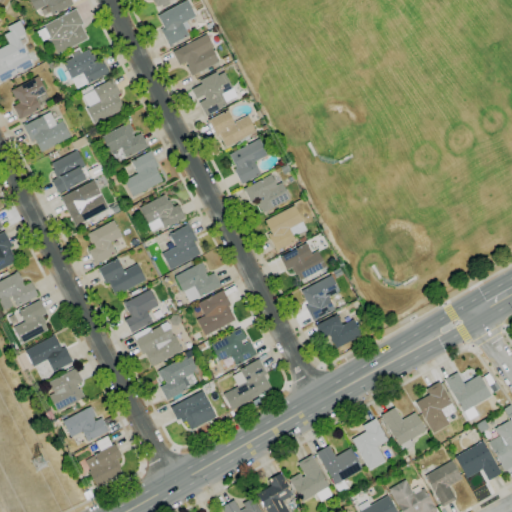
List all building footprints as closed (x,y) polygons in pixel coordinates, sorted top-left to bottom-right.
[(52,15),(47,4),(35,11),(29,0),(70,0),(73,4),(71,5),(52,15)] [(162,8),(161,5),(156,7),(152,0),(170,0),(168,1),(170,4),(162,8)] [(170,47),(160,29),(163,28),(157,16),(187,0),(195,16),(193,17),(199,27),(194,30),(188,20),(186,21),(191,31),(187,34),(188,36),(171,45),(172,46),(170,47)] [(58,54),(43,26),(75,9),(83,24),(81,25),(88,38),(58,54)] [(0,82),(0,48),(8,44),(3,35),(9,32),(7,27),(19,20),(26,33),(18,37),(32,65),(0,82)] [(208,30),(205,25),(212,21),(214,26),(208,30)] [(191,76),(186,67),(188,66),(185,62),(179,65),(172,52),(206,34),(213,47),(211,48),(218,62),(191,76)] [(77,89),(72,79),(71,79),(62,63),(72,58),(70,52),(78,48),(81,53),(88,49),(91,55),(92,54),(97,62),(102,60),(108,73),(77,89)] [(50,69),(47,65),(52,62),(50,58),(53,56),(56,60),(54,61),(57,66),(50,69)] [(205,116),(198,103),(205,99),(203,95),(195,99),(190,90),(201,84),(199,80),(215,72),(217,75),(224,72),(237,96),(226,102),(227,105),(205,116)] [(19,120),(12,106),(19,103),(17,99),(15,100),(10,90),(38,76),(47,92),(44,93),(49,101),(40,106),(41,108),(19,120)] [(94,124),(86,108),(88,107),(82,96),(93,90),(93,89),(112,78),(120,94),(117,95),(124,108),(94,124)] [(225,148),(218,134),(215,135),(207,121),(227,110),(233,122),(247,115),(255,131),(254,132),(256,135),(251,138),(249,135),(248,136),(249,139),(240,144),(238,141),(225,148)] [(41,152),(35,140),(31,142),(22,124),(24,123),(25,125),(49,112),(53,119),(60,115),(71,136),(41,152)] [(117,162),(112,153),(109,154),(101,137),(128,122),(133,132),(132,133),(134,137),(140,133),(147,147),(127,157),(126,157),(117,162)] [(75,150),(71,143),(83,136),(87,144),(75,150)] [(241,184),(233,169),(236,168),(229,155),(244,146),(242,144),(245,142),(247,145),(259,138),(268,154),(254,162),(260,174),(241,184)] [(59,193),(58,191),(56,192),(51,182),(52,181),(52,180),(56,178),(52,170),(54,169),(51,163),(76,150),(84,166),(83,166),(89,176),(87,177),(88,180),(69,190),(68,188),(59,193)] [(131,197),(123,181),(137,174),(130,161),(150,151),(158,166),(155,167),(162,181),(131,197)] [(284,175),(280,168),(287,163),(291,170),(284,175)] [(94,177),(90,169),(99,164),(103,173),(94,177)] [(114,175),(111,171),(118,167),(120,170),(114,175)] [(262,213),(257,204),(259,203),(257,198),(250,202),(243,189),(270,174),(276,185),(281,182),(290,198),(262,213)] [(75,227),(60,198),(93,180),(93,181),(103,176),(108,185),(98,190),(108,209),(75,227)] [(123,201),(119,195),(126,192),(129,198),(123,201)] [(151,232),(138,208),(164,194),(167,200),(169,199),(173,207),(177,205),(184,218),(163,229),(162,226),(151,232)] [(113,214),(110,208),(119,203),(122,209),(113,214)] [(277,253),(267,234),(270,233),(271,235),(272,235),(264,221),(294,205),(302,221),(306,230),(293,236),(295,241),(278,250),(279,252),(277,253)] [(94,264),(88,251),(95,247),(93,243),(90,244),(85,235),(114,220),(122,236),(111,242),(116,253),(94,264)] [(170,270),(161,254),(175,246),(168,234),(188,224),(197,241),(193,243),(200,254),(170,270)] [(0,269),(0,233),(4,231),(12,247),(9,248),(16,261),(0,269)] [(300,280),(297,274),(295,275),(291,268),(287,270),(286,268),(285,269),(280,259),(280,258),(280,257),(306,243),(311,253),(317,250),(326,266),(300,280)] [(115,296),(107,282),(105,284),(97,269),(117,258),(123,271),(136,264),(145,280),(115,296)] [(189,303),(183,292),(182,292),(174,277),(201,262),(206,271),(204,272),(206,276),(214,273),(221,286),(189,303)] [(378,280),(371,269),(375,266),(381,278),(378,280)] [(3,311),(0,305),(0,280),(17,272),(18,274),(18,273),(22,281),(22,282),(24,285),(31,282),(38,295),(17,306),(11,295),(8,297),(12,306),(3,311)] [(312,321),(304,306),(307,305),(300,291),(330,275),(339,291),(328,297),(334,309),(312,321)] [(404,287),(402,283),(412,277),(414,281),(404,287)] [(131,333),(124,320),(130,316),(129,313),(128,313),(123,303),(149,289),(158,305),(146,311),(152,322),(131,333)] [(204,336),(196,319),(204,315),(198,303),(223,290),(230,305),(227,306),(235,320),(204,336)] [(21,344),(12,327),(24,321),(18,311),(39,300),(46,313),(41,316),(46,324),(44,324),(47,330),(21,344)] [(171,314),(168,308),(173,306),(176,312),(171,314)] [(336,349),(328,335),(322,338),(315,325),(336,314),(342,325),(352,319),(361,335),(336,349)] [(177,325),(171,325),(168,320),(171,315),(177,315),(180,320),(177,325)] [(154,367),(153,365),(151,366),(144,353),(142,354),(134,339),(132,335),(149,326),(151,330),(168,321),(171,327),(169,329),(172,336),(173,335),(181,350),(160,362),(161,364),(154,367)] [(235,365),(233,361),(231,362),(229,358),(231,357),(230,355),(218,361),(210,345),(231,334),(230,333),(240,328),(246,338),(240,341),(242,345),(249,341),(256,355),(235,365)] [(46,360),(33,367),(25,351),(54,335),(61,349),(64,347),(72,362),(53,372),(46,360)] [(192,358),(188,350),(193,347),(198,355),(192,358)] [(166,401),(159,387),(166,383),(164,379),(162,380),(157,371),(185,356),(186,359),(190,357),(196,368),(194,369),(195,370),(191,372),(197,382),(186,388),(187,389),(166,401)] [(231,410),(222,394),(237,387),(231,376),(240,371),(239,369),(258,359),(266,374),(263,375),(271,389),(231,410)] [(57,412),(48,395),(53,393),(48,382),(75,368),(82,381),(75,385),(77,389),(79,388),(84,398),(57,412)] [(468,420),(463,412),(462,412),(452,394),(451,394),(446,384),(446,383),(443,379),(457,372),(463,383),(478,375),(490,396),(472,406),(477,415),(468,420)] [(433,433),(430,429),(415,402),(429,394),(425,389),(438,382),(455,411),(444,417),(449,424),(433,433)] [(190,431),(184,421),(182,422),(180,419),(176,421),(169,407),(201,390),(216,416),(190,431)] [(511,471),(507,474),(505,470),(504,471),(500,464),(493,450),(492,451),(488,442),(498,436),(494,429),(510,419),(510,418),(508,419),(503,409),(510,404),(511,408),(511,471)] [(87,442),(81,432),(70,438),(61,421),(90,406),(95,416),(92,417),(94,421),(101,417),(108,431),(87,442)] [(403,451),(399,445),(398,446),(380,415),(394,407),(401,420),(415,412),(425,430),(409,439),(413,445),(403,451)] [(368,471),(358,454),(359,454),(351,440),(365,431),(361,426),(374,418),(387,440),(376,447),(385,461),(368,471)] [(96,487),(88,472),(89,471),(84,461),(94,456),(93,454),(99,451),(95,442),(107,436),(111,445),(114,444),(121,457),(116,459),(120,467),(119,468),(122,474),(96,487)] [(488,481),(481,469),(466,478),(454,457),(481,441),(500,473),(488,481)] [(91,452),(89,447),(95,444),(97,449),(91,452)] [(338,493),(315,453),(328,445),(335,457),(350,448),(362,469),(343,480),(347,488),(338,493)] [(302,502),(288,480),(299,473),(301,477),(304,476),(297,463),(310,455),(329,485),(327,487),(328,489),(329,491),(329,493),(328,496),(326,498),(324,499),(322,499),(320,498),(319,497),(317,495),(316,493),(302,502)] [(442,507),(432,490),(424,476),(451,460),(462,479),(448,486),(455,499),(442,507)] [(265,511),(256,494),(270,486),(267,480),(280,473),(292,495),(282,501),(288,511),(265,511)] [(401,511),(392,497),(388,490),(404,480),(413,494),(423,488),(436,510),(432,511),(401,511)] [(86,500),(83,493),(89,489),(93,497),(86,500)] [(359,511),(360,511),(357,506),(366,501),(369,505),(387,495),(396,511),(359,511)] [(223,511),(220,507),(233,500),(239,511),(244,508),(242,503),(252,497),(260,511),(223,511)]
